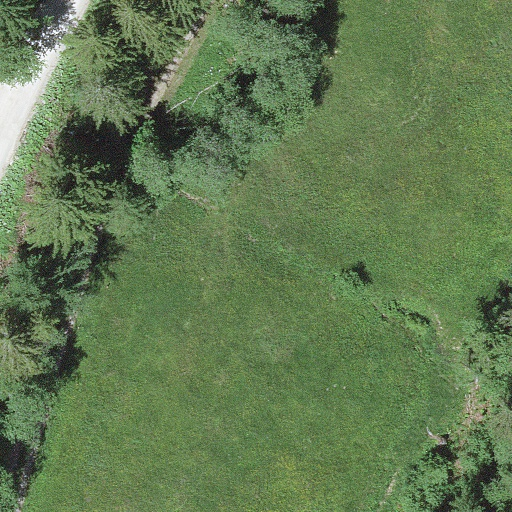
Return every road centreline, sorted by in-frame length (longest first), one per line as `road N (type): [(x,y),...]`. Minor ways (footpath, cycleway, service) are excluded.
road 1 (track): [(195,0),(96,221),(9,511)]
road 2 (unclassified): [(0,161),(74,0)]
